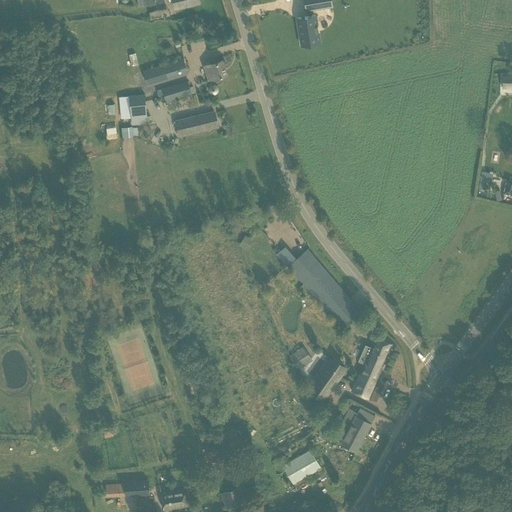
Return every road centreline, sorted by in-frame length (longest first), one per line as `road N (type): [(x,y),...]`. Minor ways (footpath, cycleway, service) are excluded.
road 1 (unclassified): [(425,358),(301,204),(238,0)]
road 2 (tertiary): [(365,511),(440,376)]
road 3 (tertiary): [(440,376),(511,272)]
